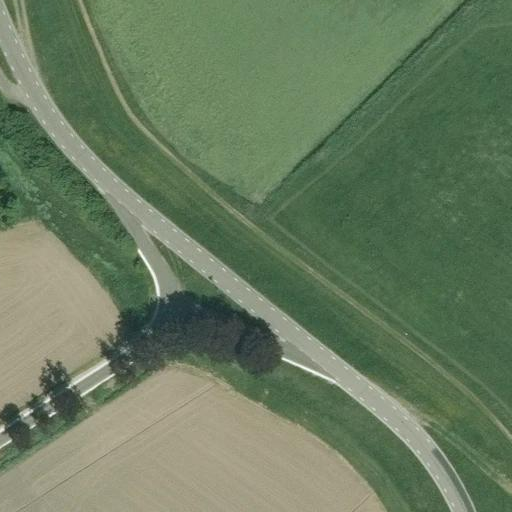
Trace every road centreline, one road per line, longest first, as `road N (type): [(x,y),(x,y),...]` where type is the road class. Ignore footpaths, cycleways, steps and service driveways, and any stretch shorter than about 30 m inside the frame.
road 1 (tertiary): [(318,357),(125,197)]
road 2 (unclassified): [(0,438),(187,315)]
road 3 (tertiary): [(125,197),(42,110),(0,22)]
road 4 (tertiary): [(464,511),(426,444),(318,357)]
road 5 (unclassified): [(318,357),(187,315)]
road 6 (unclassified): [(187,315),(131,223),(125,197)]
